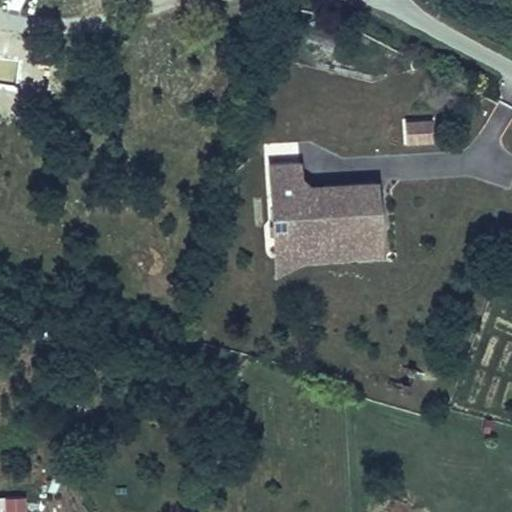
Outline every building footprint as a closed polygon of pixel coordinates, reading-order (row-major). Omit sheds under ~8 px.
[(432,119),(402,119),(402,144),(433,144),(432,119)] [(212,195),(212,206),(315,202),(313,154),(274,155),(263,167),(252,157),(238,157),(237,147),(236,122),(208,123),(211,185),(206,185),(207,195),(212,195)] [(237,147),(238,157),(252,157),(263,167),(274,155),(313,154),(313,144),(237,147)] [(315,202),(212,206),(213,228),(240,220),(316,217),(315,202)] [(26,511),(26,495),(3,496),(3,511),(26,511)]
